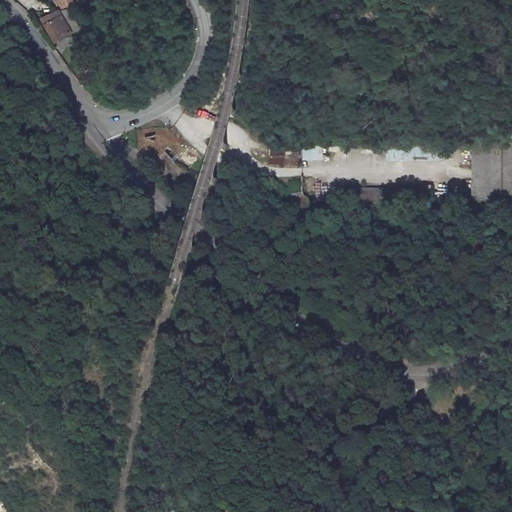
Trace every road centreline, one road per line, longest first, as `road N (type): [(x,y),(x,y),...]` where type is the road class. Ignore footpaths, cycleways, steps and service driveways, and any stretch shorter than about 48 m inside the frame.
road 1 (tertiary): [(92,123),(168,211),(362,350),(433,373),(511,349)]
road 2 (secondary): [(92,123),(132,119),(188,83),(205,46),(195,0)]
road 3 (secondary): [(1,6),(92,123)]
